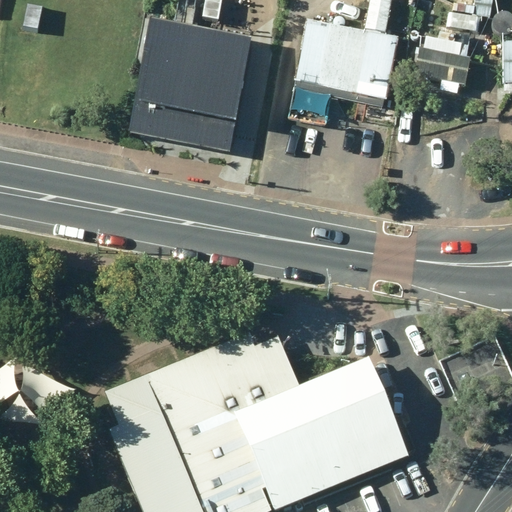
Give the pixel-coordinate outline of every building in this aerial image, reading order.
[(369,0),(363,30),(306,18),(292,85),(383,105),(398,36),(384,34),(390,0),(369,0)] [(475,0),(475,13),(489,15),(491,0),(475,0)] [(447,11),(446,25),(477,28),(479,15),(473,14),(474,4),(452,2),(451,11),(447,11)] [(133,127),(233,147),(252,51),(152,31),(133,127)] [(439,88),(456,91),(458,81),(464,82),(469,56),(465,55),(468,42),(425,34),(423,47),(419,46),(413,73),(441,79),(439,88)] [(105,102),(108,104),(111,106),(115,107),(119,106),(122,104),(125,101),(126,97),(127,93),(125,90),(123,87),(120,84),(116,83),(112,84),(109,85),(106,87),(104,91),(103,94),(103,98),(105,102)] [(275,508),(407,453),(367,354),(297,383),(277,335),(254,344),(249,331),(105,390),(118,423),(109,427),(144,511),(262,511),(270,509),(261,486),(265,485),(275,508)]
